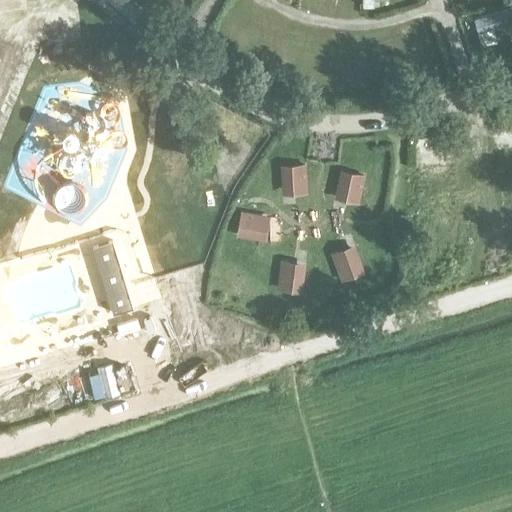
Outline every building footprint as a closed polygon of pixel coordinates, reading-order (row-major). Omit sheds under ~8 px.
[(262,25),(248,17),(249,16),(231,5),(213,35),(224,42),(234,25),(255,37),(262,25)] [(509,5),(477,11),(479,22),(511,16),(509,5)] [(432,31),(411,36),(421,73),(441,68),(432,31)] [(474,57),(486,54),(483,37),(470,40),(474,57)] [(331,40),(331,46),(319,46),(321,81),(347,80),(345,39),(331,40)] [(392,81),(390,40),(376,41),(378,81),(392,81)] [(226,41),(222,48),(244,61),(249,54),(226,41)] [(297,72),(300,44),(285,42),(282,71),(297,72)] [(62,96),(71,120),(82,115),(73,91),(62,96)] [(511,110),(492,115),(498,143),(511,140),(511,110)] [(415,147),(416,173),(443,172),(442,146),(415,147)] [(283,166),(284,189),(303,188),(302,176),(305,176),(304,165),(283,166)] [(356,197),(358,186),(361,187),(364,175),(342,171),(338,193),(356,197)] [(445,213),(444,195),(420,196),(421,214),(445,213)] [(253,217),(254,215),(242,212),(238,234),(261,238),(264,220),(253,217)] [(423,233),(424,251),(433,251),(433,232),(423,233)] [(17,258),(0,263),(0,358),(117,322),(114,312),(134,307),(113,240),(93,245),(91,236),(17,258)] [(337,256),(342,267),(339,268),(343,279),(363,271),(355,249),(337,256)] [(285,265),(284,277),(281,276),(279,288),(301,291),(304,268),(285,265)] [(424,268),(424,293),(452,292),(451,268),(424,268)] [(137,318),(117,324),(120,334),(140,328),(137,318)]
